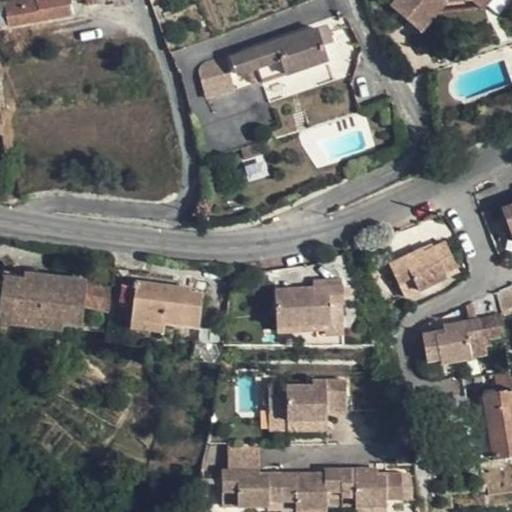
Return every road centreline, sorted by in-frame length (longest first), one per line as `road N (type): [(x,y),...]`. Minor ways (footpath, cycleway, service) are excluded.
road 1 (unknown): [(0,217),(61,203),(178,213),(192,181),(168,63),(143,0)]
road 2 (residential): [(288,242),(299,218),(402,169),(420,144),(419,124),(379,67),(354,0)]
road 3 (residential): [(289,456),(398,449),(406,330),(492,277)]
road 4 (unclassified): [(0,221),(220,248),(288,242)]
road 5 (unclassified): [(288,242),(354,224),(450,178)]
